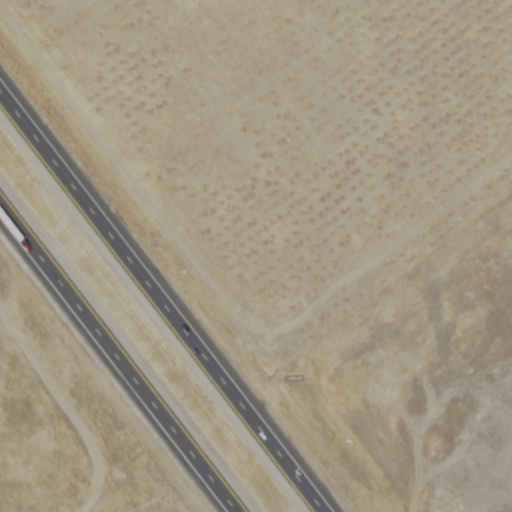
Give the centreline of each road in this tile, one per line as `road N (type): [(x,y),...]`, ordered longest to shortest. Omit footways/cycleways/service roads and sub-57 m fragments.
road 1 (motorway): [(320,511),(0,93)]
road 2 (motorway): [(0,206),(233,511)]
